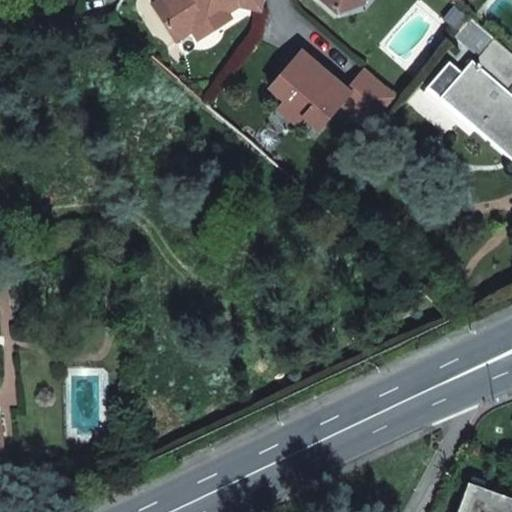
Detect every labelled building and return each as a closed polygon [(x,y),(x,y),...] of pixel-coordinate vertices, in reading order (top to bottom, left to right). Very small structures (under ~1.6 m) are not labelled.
[(159,0),(152,5),(175,41),(192,30),(207,20),(211,26),(228,15),(226,12),(221,4),(227,0),(235,0),(238,4),(261,10),(263,0),(159,0)] [(227,0),(221,4),(226,12),(238,4),(235,0),(227,0)] [(323,0),(336,11),(357,3),(358,0),(323,0)] [(207,20),(192,30),(198,39),(230,19),(228,15),(211,26),(207,20)] [(511,88),(511,54),(466,17),(451,34),(477,56),(472,62),(470,60),(459,73),(437,98),(511,163),(511,96),(508,93),(511,88)] [(337,105),(367,131),(397,97),(363,68),(344,90),(332,79),(329,82),(311,67),(314,65),(298,51),(296,52),(293,49),(283,60),(287,63),(267,86),(272,91),(282,100),(275,107),(294,123),(300,116),(310,124),(315,129),(337,105)] [(437,98),(459,73),(447,62),(425,88),(437,98)] [(272,91),(265,99),(275,107),(282,100),(272,91)] [(300,116),(294,123),(304,132),(310,124),(300,116)] [(0,455),(9,456),(11,419),(0,418),(0,455)] [(511,511),(511,499),(464,483),(453,511),(511,511)]
